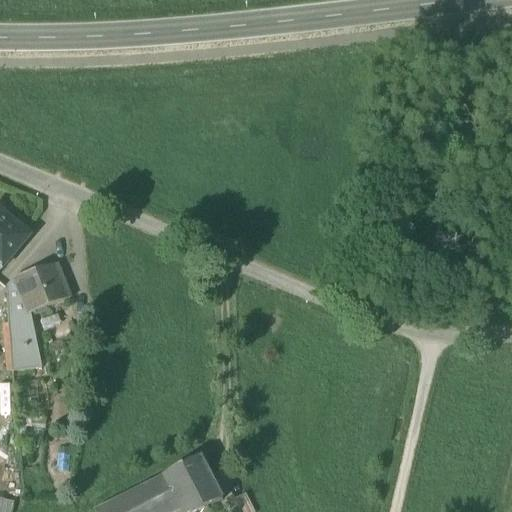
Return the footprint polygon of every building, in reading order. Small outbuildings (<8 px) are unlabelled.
[(0,266),(2,268),(28,238),(0,213),(0,266)] [(56,266),(13,279),(6,287),(6,288),(8,325),(31,321),(32,321),(29,315),(46,308),(69,300),(56,266)] [(8,325),(12,372),(40,369),(31,321),(8,325)] [(180,511),(199,511),(206,509),(222,501),(200,458),(163,477),(180,511)] [(208,511),(206,509),(199,511),(178,511),(180,511),(163,477),(95,511),(208,511)] [(225,505),(228,511),(254,511),(245,495),(225,505)] [(12,511),(14,503),(3,500),(0,511),(12,511)]
